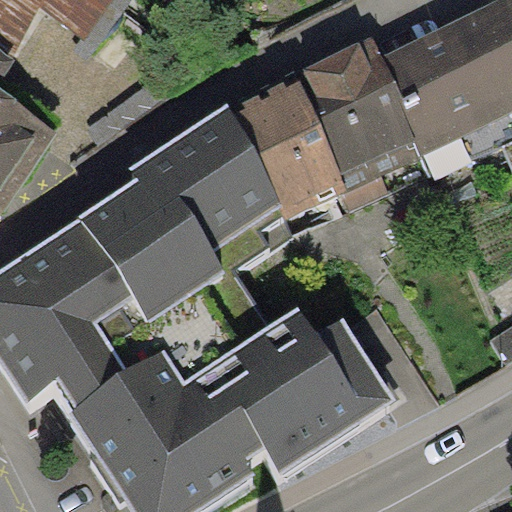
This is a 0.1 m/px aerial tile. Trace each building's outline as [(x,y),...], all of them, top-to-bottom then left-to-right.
[(113,0),(0,0),(0,45),(13,57),(41,6),(86,40),(113,0)] [(511,0),(504,0),(380,56),(430,177),(503,146),(511,168),(511,0)] [(372,38),(298,71),(355,208),(430,177),(380,56),(372,38)] [(0,215),(3,213),(58,131),(1,88),(16,59),(13,57),(0,45),(0,215)] [(298,71),(229,103),(294,236),(355,208),(298,71)] [(138,180),(82,215),(136,297),(148,319),(235,271),(294,236),(229,103),(129,167),(138,180)] [(136,297),(82,215),(0,269),(0,359),(33,410),(57,394),(69,414),(130,374),(96,323),(136,297)] [(300,306),(195,375),(209,397),(225,386),(265,447),(283,474),(397,400),(342,317),(318,333),(300,306)] [(511,363),(511,328),(489,342),(504,368),(511,363)] [(165,352),(130,374),(69,414),(133,511),(193,511),(256,471),(247,458),(265,447),(225,386),(209,397),(195,375),(185,382),(165,352)]
